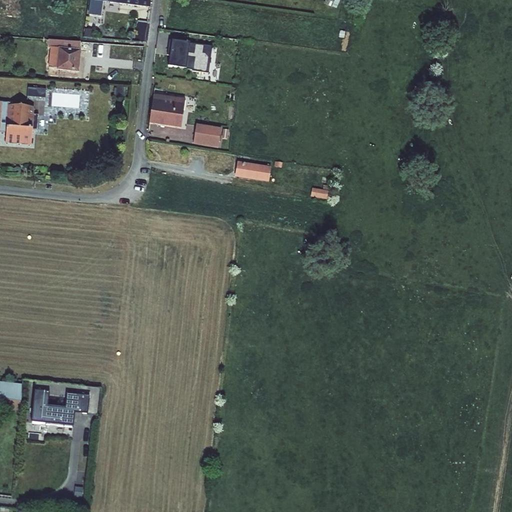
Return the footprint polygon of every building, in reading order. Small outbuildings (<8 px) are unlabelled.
[(96,0),(96,6),(115,9),(116,2),(154,8),(154,0),(96,0)] [(129,27),(128,33),(150,35),(152,21),(141,20),(142,15),(134,14),(133,17),(125,16),(124,27),(129,27)] [(58,41),(57,49),(63,50),(61,69),(85,71),(87,50),(83,50),(84,44),(58,41)] [(168,68),(208,73),(212,47),(172,42),(168,68)] [(192,99),(159,94),(154,121),(174,124),(187,126),(192,99)] [(0,101),(0,135),(2,136),(2,131),(8,131),(7,143),(34,146),(35,131),(42,132),(44,117),(36,117),(37,109),(12,107),(13,103),(0,101)] [(174,124),(154,121),(153,128),(173,131),(174,124)] [(220,129),(206,126),(203,144),(213,146),(214,136),(219,137),(220,129)] [(247,165),(245,177),(272,181),(274,169),(247,165)] [(325,183),(310,180),(309,188),(324,190),(325,183)] [(327,200),(328,192),(312,190),(311,198),(327,200)] [(0,384),(0,400),(52,407),(51,414),(88,418),(90,395),(0,384)]
